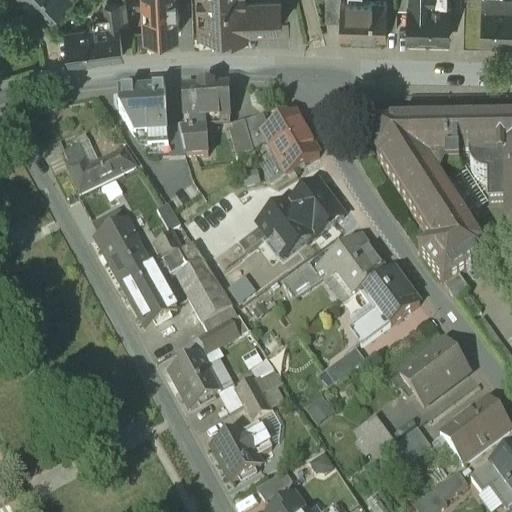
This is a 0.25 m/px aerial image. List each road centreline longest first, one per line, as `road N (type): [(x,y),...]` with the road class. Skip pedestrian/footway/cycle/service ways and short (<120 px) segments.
road 1 (residential): [(226,511),(0,110)]
road 2 (residential): [(511,400),(370,221),(290,72)]
road 3 (residential): [(56,86),(153,72),(290,72)]
road 4 (residential): [(321,72),(511,78)]
